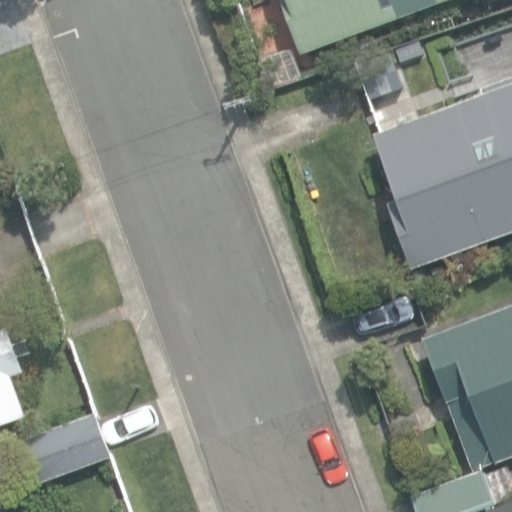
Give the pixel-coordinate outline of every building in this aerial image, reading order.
[(487,0),(493,14),(511,6),(511,0),(282,0),(301,52),(450,0),(487,0)] [(389,200),(413,269),(511,233),(511,85),(374,135),(381,153),(380,160),(381,167),(383,173),(387,179),(392,184),(396,197),(389,200)] [(449,403),(474,470),(497,462),(498,463),(511,457),(511,306),(423,339),(447,404),(449,403)] [(0,426),(29,417),(15,375),(29,370),(13,324),(0,328),(0,426)] [(10,445),(27,490),(112,458),(95,413),(10,445)] [(511,463),(415,499),(420,511),(472,511),(511,497),(511,463)]
